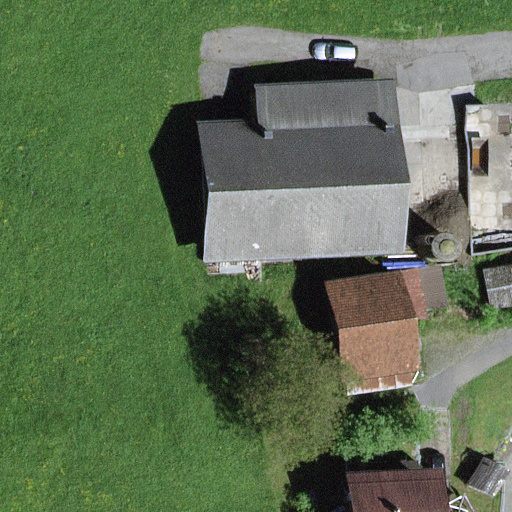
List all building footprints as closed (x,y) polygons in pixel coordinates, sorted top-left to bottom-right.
[(201,133),(206,253),(384,245),(378,89),(250,95),(252,131),(201,133)] [(419,240),(417,252),(423,261),(434,264),(444,257),(446,246),(440,236),(429,234),(419,240)] [(511,267),(484,273),(490,307),(511,303),(511,267)] [(413,272),(419,308),(440,305),(433,268),(413,272)] [(392,313),(419,308),(413,272),(386,276),(392,313)] [(325,286),(343,396),(404,386),(392,313),(386,276),(325,286)] [(435,488),(492,490),(493,461),(436,459),(435,488)] [(417,511),(416,482),(346,485),(347,511),(417,511)] [(434,511),(491,511),(492,490),(435,488),(434,511)]
